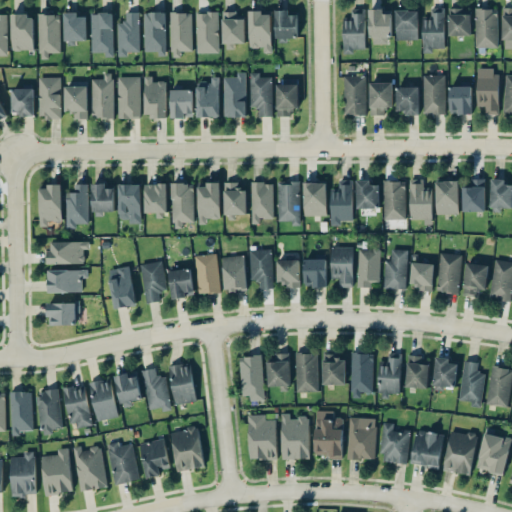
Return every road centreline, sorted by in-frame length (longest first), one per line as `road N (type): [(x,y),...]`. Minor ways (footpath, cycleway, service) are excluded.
road 1 (residential): [(14,357),(11,154),(511,149)]
road 2 (residential): [(511,333),(307,317),(55,356),(0,357)]
road 3 (residential): [(136,511),(298,491),(479,511)]
road 4 (residential): [(209,327),(229,494)]
road 5 (residential): [(317,150),(316,0)]
